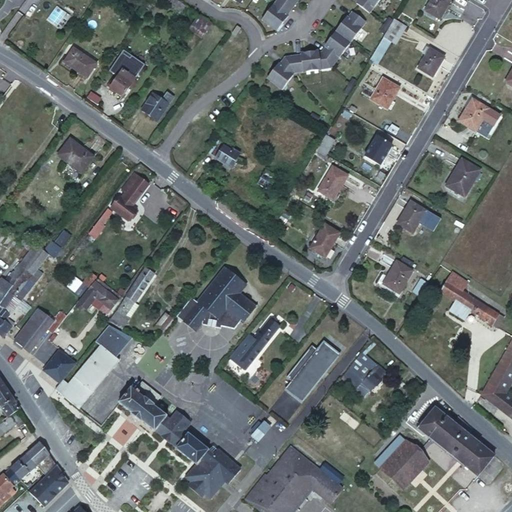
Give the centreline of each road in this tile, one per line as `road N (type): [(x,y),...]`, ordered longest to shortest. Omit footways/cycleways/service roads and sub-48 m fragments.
road 1 (residential): [(333,294),(502,0)]
road 2 (secondary): [(511,452),(333,294)]
road 3 (secondary): [(333,294),(155,164)]
road 4 (secondary): [(155,164),(0,54)]
road 5 (residential): [(109,511),(0,362)]
road 6 (residential): [(155,164),(199,106),(255,57)]
